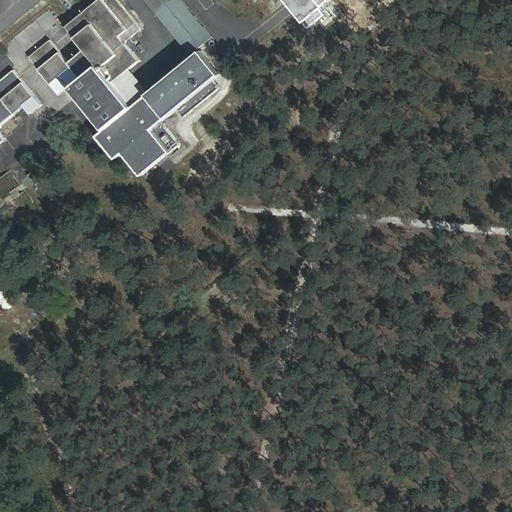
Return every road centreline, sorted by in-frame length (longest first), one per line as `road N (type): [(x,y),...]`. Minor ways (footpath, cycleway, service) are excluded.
road 1 (track): [(360,36),(257,511)]
road 2 (track): [(226,208),(511,227)]
road 3 (track): [(24,304),(77,511)]
